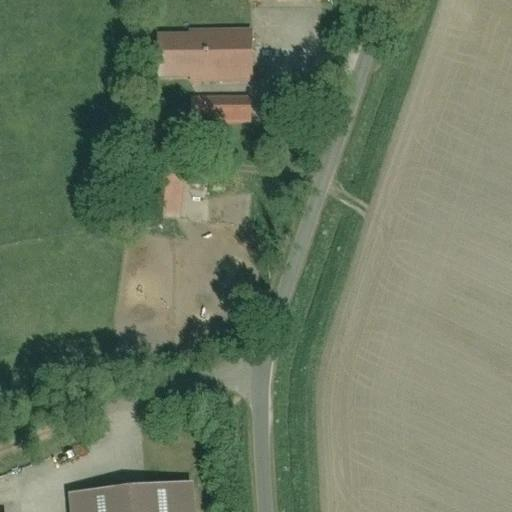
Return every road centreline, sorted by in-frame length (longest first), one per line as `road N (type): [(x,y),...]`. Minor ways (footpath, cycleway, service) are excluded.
road 1 (residential): [(385,0),(265,348),(264,511)]
road 2 (track): [(0,453),(215,385),(261,383)]
